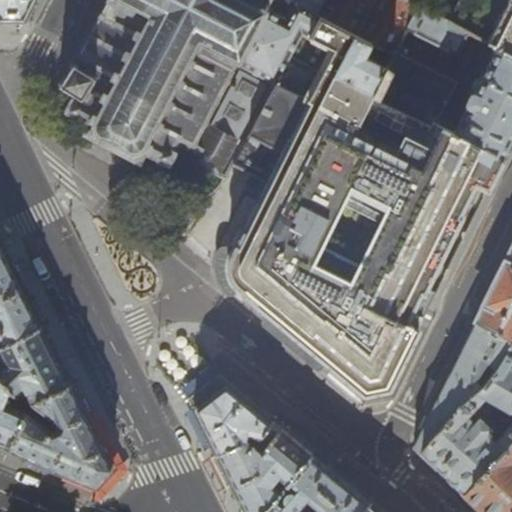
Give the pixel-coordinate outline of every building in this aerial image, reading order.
[(34,0),(0,0),(0,20),(24,20),(34,0)] [(186,157),(189,159),(271,0),(105,0),(75,59),(73,63),(72,62),(69,66),(71,67),(62,81),(60,80),(58,84),(59,85),(58,87),(63,89),(63,88),(78,97),(75,103),(74,103),(73,104),(71,104),(69,110),(70,110),(69,111),(70,112),(70,114),(74,116),(75,115),(77,116),(77,115),(89,121),(89,122),(90,123),(85,133),(139,162),(145,151),(147,151),(147,150),(159,157),(159,158),(161,159),(160,159),(166,163),(167,162),(168,162),(169,161),(170,161),(172,156),(172,155),(172,153),(171,153),(173,149),(187,156),(186,157)] [(226,178),(232,165),(301,30),(310,35),(319,18),(315,16),(322,0),(271,0),(189,159),(189,160),(194,164),(195,163),(214,173),(214,174),(220,178),(222,175),(226,178)] [(394,57),(408,30),(427,11),(405,0),(322,0),(315,16),(319,18),(371,45),(394,57)] [(511,0),(437,0),(427,11),(496,49),(511,56),(511,0)] [(364,394),(390,389),(394,381),(405,358),(419,330),(409,325),(436,269),(469,202),(478,185),(488,190),(503,160),(453,134),(443,129),(374,94),(387,68),(365,57),(371,45),(319,18),(310,35),(301,30),(232,165),(243,170),(257,177),(268,182),(258,202),(244,230),(240,228),(233,245),(234,246),(227,260),(227,264),(227,268),(227,272),(228,276),(231,281),(234,285),(242,292),(241,294),(255,306),(256,304),(345,378),(364,394)] [(453,134),(503,160),(511,141),(511,56),(496,49),(474,94),(473,94),(472,93),(471,94),(466,103),(465,105),(466,106),(467,108),(453,134)] [(450,96),(388,65),(387,68),(374,94),(443,129),(447,122),(439,117),(450,96)] [(0,347),(42,326),(41,325),(28,300),(17,278),(10,264),(1,245),(0,244),(0,347)] [(511,250),(476,322),(511,342),(511,250)] [(28,300),(41,325),(47,322),(35,296),(28,300)] [(438,470),(464,495),(503,449),(511,440),(511,342),(476,322),(445,386),(414,448),(419,452),(438,470)] [(0,381),(27,406),(33,403),(71,384),(56,355),(42,326),(0,347),(0,381)] [(206,448),(213,444),(205,430),(194,407),(225,382),(206,365),(177,388),(206,448)] [(24,412),(27,406),(0,381),(0,447),(8,451),(24,412)] [(218,454),(245,441),(244,439),(246,435),(254,437),(252,440),(256,440),(271,420),(248,401),(225,382),(194,407),(205,430),(213,444),(218,454)] [(52,420),(56,429),(51,430),(24,412),(8,451),(70,476),(96,487),(113,469),(105,453),(91,425),(71,384),(33,403),(52,420)] [(252,440),(251,441),(254,444),(252,446),(245,441),(218,454),(234,486),(246,511),(260,511),(265,509),(312,454),(297,441),(271,420),(256,440),(252,440)] [(511,511),(511,440),(503,449),(464,495),(482,511),(511,511)] [(361,511),(369,502),(340,478),(312,454),(265,509),(260,511),(361,511)] [(380,511),(369,502),(361,511),(380,511)]
